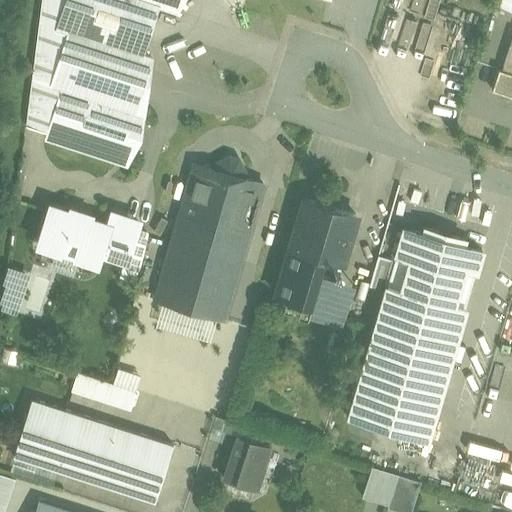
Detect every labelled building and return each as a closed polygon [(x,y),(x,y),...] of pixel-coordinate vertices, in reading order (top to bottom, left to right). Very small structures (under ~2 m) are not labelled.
[(157,2),(152,0),(64,0),(56,27),(67,30),(141,52),(157,2)] [(141,52),(67,30),(51,81),(62,85),(135,107),(152,56),(141,52)] [(511,35),(501,67),(499,67),(492,87),(511,93),(511,35)] [(135,107),(62,85),(46,136),(122,161),(134,149),(142,125),(139,108),(135,107)] [(216,168),(195,162),(156,296),(225,316),(264,182),(244,176),(246,169),(239,157),(230,154),(218,161),(216,168)] [(357,212),(304,197),(290,244),(322,254),(343,260),(357,212)] [(70,211),(51,205),(39,241),(98,260),(103,243),(109,224),(108,224),(90,218),(91,215),(71,208),(70,211)] [(140,221),(112,212),(108,224),(109,224),(103,243),(130,251),(140,221)] [(424,230),(404,225),(377,319),(455,342),(483,247),(463,242),(465,236),(426,224),(424,230)] [(322,254),(290,244),(276,291),(309,301),(322,254)] [(30,272),(10,266),(0,298),(0,308),(17,314),(30,272)] [(306,314),(341,324),(353,282),(318,272),(306,314)] [(455,342),(377,319),(349,416),(427,439),(455,342)] [(136,389),(79,371),(74,388),(131,406),(136,389)] [(173,443),(77,412),(32,397),(14,455),(59,469),(155,499),(173,443)] [(270,444),(239,434),(225,477),(256,487),(270,444)] [(399,473),(372,464),(363,494),(389,503),(399,473)] [(0,511),(3,511),(14,479),(0,474),(0,511)] [(70,511),(39,502),(35,511),(70,511)]
